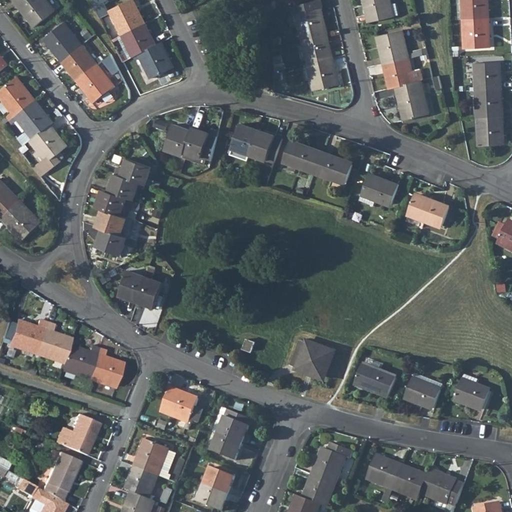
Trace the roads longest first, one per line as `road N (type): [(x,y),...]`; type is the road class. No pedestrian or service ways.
road 1 (residential): [(511,457),(298,408)]
road 2 (residential): [(155,355),(92,511)]
road 3 (residential): [(201,94),(364,128)]
road 4 (residential): [(0,21),(99,145)]
road 5 (residential): [(298,408),(155,355)]
road 6 (residential): [(364,128),(498,186)]
road 7 (unknown): [(128,421),(0,374)]
road 8 (residential): [(344,0),(367,95),(364,128)]
